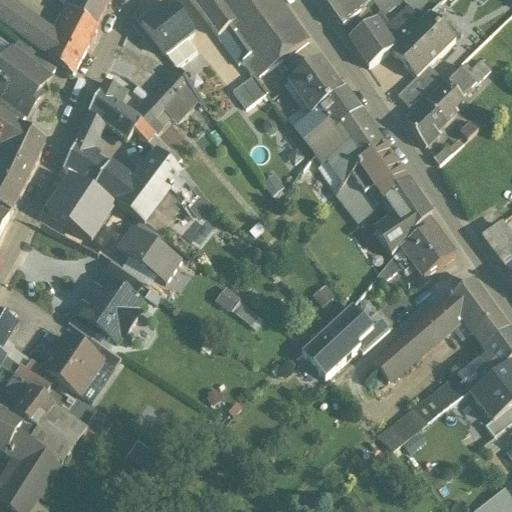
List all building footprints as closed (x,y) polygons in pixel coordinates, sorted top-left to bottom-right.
[(109,0),(74,0),(74,1),(72,0),(56,0),(69,10),(69,11),(71,13),(97,33),(111,1),(109,0)] [(186,0),(204,23),(225,7),(219,0),(186,0)] [(234,0),(225,7),(204,23),(217,40),(228,31),(249,59),(262,78),(275,69),(308,44),(274,0),(234,0)] [(331,0),(324,6),(342,32),(365,11),(364,10),(371,4),(375,0),(331,0)] [(375,0),(371,4),(383,18),(398,7),(391,0),(375,0)] [(434,13),(422,0),(391,0),(398,7),(402,13),(407,9),(422,24),(424,23),(434,13)] [(37,26),(0,1),(0,25),(21,41),(25,44),(37,26)] [(169,6),(140,28),(165,60),(187,43),(194,37),(169,6)] [(396,50),(422,24),(407,9),(402,13),(388,26),(383,32),(396,50)] [(434,13),(424,23),(450,50),(462,38),(436,12),(434,13)] [(58,40),(37,26),(25,44),(59,69),(73,80),(97,33),(71,13),(58,40)] [(376,23),(383,32),(388,26),(383,18),(376,23)] [(368,71),(396,50),(383,32),(376,23),(348,43),(368,71)] [(396,50),(390,56),(416,83),(428,71),(450,50),(424,23),(422,24),(396,50)] [(249,59),(228,31),(217,40),(238,69),(242,65),(241,65),(249,59)] [(25,44),(21,41),(14,52),(51,79),(59,69),(25,44)] [(187,43),(165,60),(174,74),(197,56),(187,43)] [(51,79),(14,52),(0,70),(0,102),(25,121),(42,98),(39,95),(51,79)] [(262,78),(249,59),(241,65),(242,65),(253,80),(256,83),(262,78)] [(130,69),(114,61),(109,73),(125,81),(130,69)] [(311,119),(317,115),(344,95),(321,62),(287,86),(289,88),(311,119)] [(289,88),(287,86),(275,69),(262,78),(256,83),(266,97),(269,101),(289,88)] [(416,83),(398,100),(408,111),(438,82),(428,71),(416,83)] [(456,108),(459,111),(464,106),(462,104),(480,86),(464,71),(449,86),(452,89),(449,92),(460,104),(456,108)] [(109,73),(87,116),(108,133),(126,145),(133,136),(145,147),(153,138),(151,136),(155,132),(150,127),(153,125),(138,112),(131,120),(116,110),(111,107),(115,100),(119,93),(125,81),(109,73)] [(174,74),(138,112),(153,125),(185,89),(174,74)] [(246,113),(266,97),(256,83),(253,80),(233,95),(246,113)] [(449,86),(426,108),(443,126),(454,115),(459,111),(456,108),(460,104),(449,92),(452,89),(449,86)] [(198,106),(185,89),(153,125),(161,133),(171,123),(176,129),(198,106)] [(124,95),(119,93),(115,100),(111,107),(116,110),(124,95)] [(317,115),(345,152),(357,168),(383,149),(344,95),(317,115)] [(25,121),(0,102),(0,117),(17,129),(19,129),(25,121)] [(426,108),(407,127),(421,147),(443,126),(426,108)] [(321,170),(345,152),(317,115),(311,119),(293,133),(321,170)] [(443,126),(446,130),(458,119),(454,115),(443,126)] [(87,116),(77,140),(91,148),(85,156),(95,164),(108,174),(113,167),(101,159),(102,157),(97,154),(108,133),(87,116)] [(0,148),(4,151),(17,129),(0,117),(0,148)] [(162,134),(161,133),(153,125),(150,127),(155,132),(151,136),(153,138),(145,147),(153,155),(171,173),(180,165),(156,141),(162,134)] [(443,126),(421,147),(426,154),(440,141),(437,138),(446,130),(443,126)] [(471,128),(459,138),(466,145),(477,135),(471,128)] [(19,129),(17,129),(4,151),(0,160),(0,212),(10,217),(24,192),(40,158),(45,146),(19,129)] [(77,140),(63,174),(68,177),(80,184),(95,164),(85,156),(91,148),(77,140)] [(432,162),(438,169),(463,147),(457,141),(450,147),(451,149),(447,152),(446,151),(432,162)] [(383,149),(357,168),(359,171),(373,191),(383,205),(407,184),(383,149)] [(343,190),(351,180),(359,171),(357,168),(345,152),(321,170),(339,195),(343,190)] [(171,173),(153,155),(133,180),(125,175),(106,203),(114,210),(145,230),(158,240),(181,211),(195,224),(207,208),(195,195),(171,173)] [(108,174),(95,164),(80,184),(106,203),(125,175),(113,167),(108,174)] [(373,191),(359,171),(351,180),(363,198),(373,191)] [(68,177),(45,219),(91,246),(114,210),(106,203),(80,184),(68,177)] [(358,230),(384,206),(383,205),(373,191),(363,198),(351,180),(343,190),(339,195),(337,199),(336,198),(335,200),(358,230)] [(407,184),(383,205),(384,206),(394,220),(396,223),(388,231),(402,249),(418,231),(419,232),(428,223),(431,220),(407,184)] [(0,235),(9,219),(0,214),(0,235)] [(372,238),(392,263),(399,255),(419,232),(418,231),(402,249),(388,231),(396,223),(394,220),(372,238)] [(428,223),(419,232),(399,255),(414,275),(421,284),(455,259),(428,223)] [(511,233),(504,223),(479,241),(497,265),(511,253),(511,233)] [(133,239),(120,258),(127,264),(156,283),(166,290),(180,270),(133,239)] [(399,255),(392,263),(406,280),(414,275),(399,255)] [(156,283),(127,264),(121,273),(149,293),(156,283)] [(141,288),(112,268),(102,283),(105,285),(106,285),(131,302),(141,288)] [(105,285),(97,297),(94,295),(85,308),(88,310),(80,322),(80,323),(97,335),(101,329),(118,341),(120,338),(128,337),(136,325),(135,317),(140,308),(131,302),(106,285),(105,285)] [(471,285),(373,367),(390,387),(463,324),(480,346),(504,327),(471,285)] [(359,354),(376,339),(372,335),(351,311),(349,313),(300,357),(325,384),(359,354)] [(0,319),(0,373),(12,382),(31,394),(40,401),(53,383),(42,375),(42,374),(30,367),(25,375),(6,361),(7,360),(0,354),(0,351),(3,346),(4,346),(16,328),(0,319)] [(97,335),(80,323),(80,322),(77,319),(70,330),(90,345),(97,335)] [(363,358),(389,334),(381,326),(372,335),(376,339),(359,354),(363,358)] [(511,337),(504,327),(480,346),(489,357),(457,381),(470,399),(509,368),(511,366),(511,337)] [(83,355),(65,342),(42,374),(42,375),(53,383),(78,399),(100,367),(101,366),(83,355)] [(120,365),(90,345),(83,355),(101,366),(100,367),(112,376),(120,365)] [(470,399),(492,426),(510,412),(511,410),(511,372),(509,368),(470,399)] [(392,459),(470,399),(457,381),(455,379),(377,441),(392,459)] [(31,394),(12,382),(1,399),(15,408),(9,415),(15,420),(31,394)] [(31,394),(15,420),(24,426),(39,437),(54,412),(55,411),(40,401),(31,394)] [(39,437),(24,426),(20,434),(17,438),(16,440),(62,471),(79,447),(87,434),(54,412),(39,437)] [(511,413),(510,412),(492,426),(485,431),(493,442),(511,427),(511,413)] [(15,420),(9,415),(4,423),(20,434),(24,426),(15,420)] [(4,423),(0,420),(0,453),(6,457),(16,440),(17,438),(20,434),(4,423)] [(511,427),(493,442),(500,452),(511,444),(511,443),(511,442),(511,427)] [(99,446),(87,434),(79,447),(91,456),(99,446)] [(32,511),(62,471),(16,440),(4,461),(11,464),(0,481),(0,490),(1,491),(0,493),(0,510),(3,511),(32,511)] [(79,447),(62,471),(82,485),(99,462),(91,456),(79,447)] [(511,488),(501,496),(511,511),(511,488)] [(511,511),(501,496),(477,511),(511,511)]
